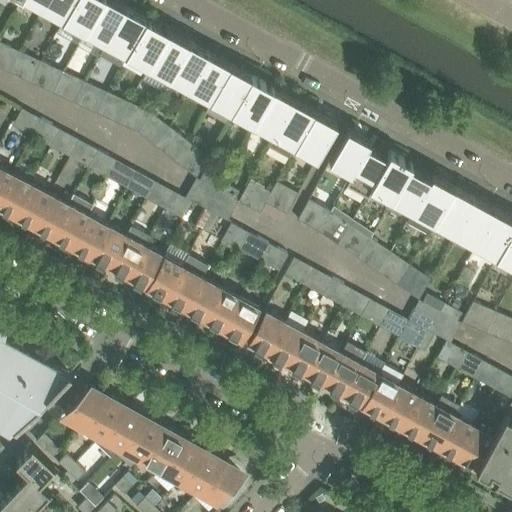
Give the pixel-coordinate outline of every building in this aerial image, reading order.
[(63,19),(73,0),(46,0),(42,7),(63,19)] [(84,30),(100,0),(73,0),(63,19),(84,30)] [(105,42),(125,5),(116,0),(100,0),(84,30),(105,42)] [(126,53),(146,16),(125,5),(105,42),(126,53)] [(147,65),(168,28),(166,27),(163,33),(157,30),(160,24),(146,16),(126,53),(147,65)] [(168,76),(189,39),(168,28),(147,65),(168,76)] [(190,88),(210,51),(189,39),(168,76),(190,88)] [(17,74),(27,53),(19,49),(9,71),(17,74)] [(211,99),(231,62),(210,51),(190,88),(211,99)] [(38,84),(49,63),(41,59),(31,81),(38,84)] [(226,120),(232,111),(252,74),(231,62),(211,99),(205,109),(226,120)] [(60,94),(70,73),(63,69),(53,91),(60,94)] [(252,122),(272,85),(269,90),(262,87),(266,81),(252,74),(232,111),(252,122)] [(82,105),(92,83),(85,79),(75,101),(82,105)] [(273,133),(293,97),(272,85),(252,122),(273,133)] [(104,115),(114,93),(106,90),(97,111),(104,115)] [(294,145),(314,108),(293,97),(273,133),(268,143),(289,155),(294,145)] [(126,125),(136,103),(128,100),(118,121),(126,125)] [(317,157),(337,120),(314,108),(294,145),(317,157)] [(145,136),(160,117),(153,112),(138,131),(145,136)] [(32,134),(41,117),(34,113),(24,130),(32,134)] [(51,145),(60,127),(53,123),(43,140),(51,145)] [(161,148),(175,129),(169,125),(154,143),(161,148)] [(346,180),(370,138),(347,126),(329,160),(350,172),(346,180)] [(70,155),(79,138),(72,133),(62,151),(70,155)] [(367,191),(390,150),(389,149),(387,154),(386,154),(383,160),(377,156),(380,151),(367,144),(370,138),(346,180),(367,191)] [(89,165),(98,148),(91,144),(81,161),(89,165)] [(196,176),(208,155),(201,149),(187,168),(196,176)] [(391,198),(412,161),(410,160),(407,166),(401,163),(404,157),(390,150),(367,191),(367,192),(370,186),(391,198)] [(108,176),(117,158),(110,154),(100,172),(108,176)] [(412,209),(433,173),(432,172),(430,175),(410,164),(412,161),(391,198),(412,209)] [(0,192),(12,170),(0,162),(0,192)] [(126,186),(136,169),(129,165),(119,182),(126,186)] [(222,179),(204,169),(199,178),(217,187),(222,179)] [(0,205),(13,213),(31,180),(12,170),(0,192),(0,205)] [(433,221),(453,184),(433,173),(412,209),(433,221)] [(145,196),(155,179),(148,175),(138,192),(145,196)] [(212,197),(217,187),(199,178),(196,176),(191,186),(212,197)] [(245,203),(257,182),(250,178),(238,199),(245,203)] [(239,189),(222,179),(217,187),(234,197),(239,189)] [(272,204),(283,183),(277,179),(266,200),(272,204)] [(32,223),(50,190),(31,180),(13,213),(32,223)] [(454,232),(475,196),(453,184),(433,221),(454,232)] [(164,207),(174,189),(166,185),(157,203),(164,207)] [(191,186),(185,196),(193,200),(205,206),(206,207),(212,197),(191,186)] [(217,187),(212,197),(233,209),(238,199),(234,197),(217,187)] [(51,234),(69,201),(50,190),(32,223),(51,234)] [(183,217),(193,200),(185,196),(176,213),(183,217)] [(475,244),(496,207),(475,196),(454,232),(475,244)] [(212,197),(206,207),(212,210),(219,214),(227,218),(233,209),(212,197)] [(304,221),(316,201),(309,197),(297,218),(304,221)] [(70,244),(88,211),(69,201),(51,234),(70,244)] [(202,227),(212,210),(206,207),(205,206),(195,224),(202,227)] [(496,255),(511,227),(511,215),(496,207),(475,244),(496,255)] [(324,233),(337,213),(331,209),(317,228),(324,233)] [(210,231),(219,214),(212,210),(202,227),(210,231)] [(89,255),(107,222),(88,211),(70,244),(89,255)] [(229,242),(238,224),(231,220),(221,238),(229,242)] [(108,265),(126,232),(107,222),(89,255),(108,265)] [(344,246),(357,227),(351,222),(337,242),(344,246)] [(127,275),(145,242),(150,233),(131,223),(126,232),(108,265),(127,275)] [(511,263),(511,227),(496,255),(511,263)] [(248,252),(257,235),(250,231),(240,248),(248,252)] [(363,260),(377,240),(370,236),(357,256),(363,260)] [(279,269),(288,252),(269,241),(259,259),(279,269)] [(146,286),(164,253),(145,242),(127,275),(146,286)] [(383,274),(397,254),(391,249),(377,269),(383,274)] [(165,296),(183,263),(164,253),(146,286),(165,296)] [(184,306),(202,273),(208,263),(189,253),(183,263),(165,296),(184,306)] [(304,283),(313,266),(306,261),(296,279),(304,283)] [(323,293),(332,276),(325,272),(315,289),(323,293)] [(419,298),(430,277),(424,272),(410,292),(419,298)] [(203,317),(221,284),(202,273),(184,306),(203,317)] [(342,304),(351,286),(344,282),(334,300),(342,304)] [(222,327),(240,294),(221,284),(203,317),(222,327)] [(440,309),(444,301),(427,291),(422,300),(440,309)] [(361,314),(370,297),(363,293),(353,310),(361,314)] [(241,338),(259,305),(240,294),(222,327),(241,338)] [(419,298),(413,307),(435,319),(440,309),(422,300),(419,298)] [(471,324),(480,302),(475,300),(463,321),(471,324)] [(462,310),(444,301),(440,309),(457,319),(462,310)] [(380,324),(389,307),(382,303),(372,320),(380,324)] [(427,328),(429,329),(435,319),(413,307),(408,317),(420,324),(427,328)] [(264,350),(282,317),(265,308),(247,341),(264,350)] [(440,309),(435,319),(456,331),(461,320),(457,319),(440,309)] [(493,334),(502,312),(495,309),(485,331),(493,334)] [(399,335),(408,317),(401,313),(391,331),(399,335)] [(285,362),(303,329),(282,317),(264,350),(285,362)] [(435,319),(429,329),(434,331),(446,338),(450,340),(456,331),(435,319)] [(417,345),(427,328),(420,324),(411,341),(417,345)] [(424,349),(434,331),(429,329),(427,328),(417,345),(424,349)] [(304,372),(322,339),(303,329),(285,362),(304,372)] [(70,372),(0,333),(0,420),(15,430),(70,372)] [(444,359),(453,342),(450,340),(446,338),(436,355),(444,359)] [(323,382),(341,349),(322,339),(304,372),(323,382)] [(463,370),(472,353),(465,348),(455,366),(463,370)] [(342,393),(360,360),(341,349),(323,382),(342,393)] [(482,380),(491,363),(484,359),(475,376),(482,380)] [(361,403),(379,370),(360,360),(342,393),(361,403)] [(501,391),(510,373),(503,369),(493,386),(501,391)] [(380,413),(398,380),(379,370),(361,403),(380,413)] [(399,424),(417,391),(398,380),(380,413),(399,424)] [(80,425),(110,393),(109,393),(105,397),(90,382),(64,409),(80,425)] [(418,434),(436,401),(417,391),(399,424),(418,434)] [(100,435),(129,404),(125,408),(110,393),(80,425),(81,425),(85,421),(100,435)] [(437,445),(455,412),(436,401),(418,434),(437,445)] [(119,446),(149,415),(148,415),(144,419),(129,404),(100,435),(100,436),(104,432),(119,446)] [(456,455),(474,422),(455,412),(437,445),(456,455)] [(511,485),(511,419),(503,414),(493,432),(492,434),(475,465),(511,485)] [(139,457),(168,426),(168,425),(164,430),(149,415),(119,446),(120,447),(124,443),(139,457)] [(475,465),(492,434),(493,432),(474,422),(456,455),(475,465)] [(158,468),(188,437),(187,436),(183,440),(168,426),(139,457),(139,458),(143,454),(158,468)] [(53,439),(44,430),(35,439),(45,448),(53,439)] [(178,479),(207,448),(207,447),(203,451),(188,437),(158,468),(159,469),(163,464),(178,479)] [(39,481),(54,465),(31,443),(16,459),(50,492),(51,492),(39,481)] [(197,490),(227,458),(226,458),(222,462),(207,448),(178,479),(182,475),(197,490)] [(67,469),(76,460),(67,451),(58,460),(67,469)] [(229,489),(243,474),(227,458),(197,490),(198,490),(202,486),(223,506),(235,494),(229,489)] [(50,492),(16,459),(15,460),(27,471),(13,486),(35,508),(50,492)] [(77,478),(86,469),(76,460),(67,469),(63,474),(72,483),(77,478)] [(124,492),(133,483),(123,474),(115,483),(124,492)] [(104,495),(88,479),(79,489),(85,496),(95,505),(104,495)] [(31,511),(35,508),(13,486),(0,499),(0,504),(8,511),(31,511)] [(145,511),(154,503),(145,494),(136,503),(145,511)] [(87,511),(95,505),(85,496),(77,505),(83,511),(87,511)] [(102,511),(112,511),(116,508),(107,499),(99,508),(102,511)] [(163,511),(154,503),(145,511),(163,511)]
